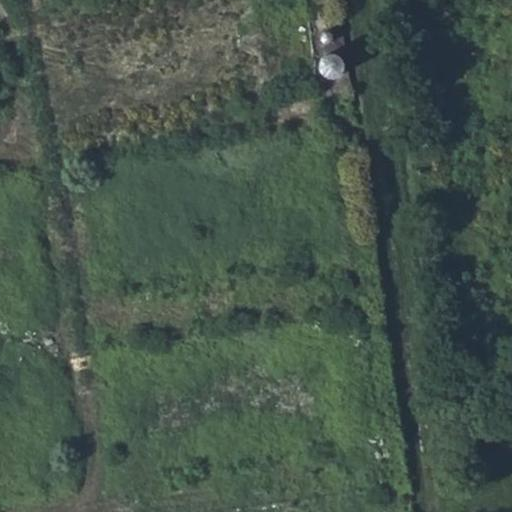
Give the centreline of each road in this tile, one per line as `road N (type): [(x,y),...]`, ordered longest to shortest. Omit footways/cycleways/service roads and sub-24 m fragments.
road 1 (track): [(63,511),(85,494),(95,464),(35,13),(46,0)]
road 2 (track): [(428,511),(370,0)]
